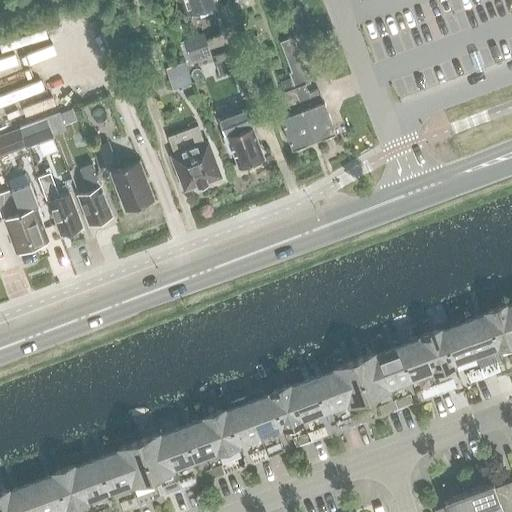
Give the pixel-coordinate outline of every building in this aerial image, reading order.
[(208,8),(219,4),(217,0),(179,0),(186,16),(196,12),(198,18),(210,13),(208,8)] [(181,35),(190,63),(211,56),(203,33),(198,35),(196,30),(181,35)] [(309,82),(292,36),(279,41),(290,71),(287,72),(289,76),(293,88),(309,82)] [(0,68),(23,62),(21,53),(0,58),(0,68)] [(214,61),(219,75),(231,71),(225,53),(214,57),(215,61),(214,61)] [(192,83),(184,62),(164,69),(172,90),(192,83)] [(281,93),(293,88),(289,76),(277,81),(281,93)] [(10,91),(12,100),(39,94),(37,85),(10,91)] [(303,85),(292,89),(312,141),(333,133),(322,101),(311,105),(303,85)] [(289,149),(312,141),(292,89),(281,93),(289,114),(278,118),(289,149)] [(45,116),(45,118),(52,137),(81,126),(73,105),(45,116)] [(257,160),(262,159),(251,129),(255,120),(250,107),(216,120),(228,153),(231,151),(237,168),(247,164),(248,167),(258,163),(257,160)] [(52,137),(45,118),(20,128),(27,147),(52,137)] [(181,191),(200,185),(219,178),(206,143),(203,144),(196,126),(165,138),(172,155),(168,156),(181,191)] [(0,155),(25,147),(18,128),(0,135),(0,155)] [(108,141),(91,147),(98,168),(115,162),(108,141)] [(58,197),(49,173),(43,157),(31,161),(59,238),(80,230),(66,193),(58,197)] [(107,217),(111,216),(98,181),(91,162),(83,166),(78,168),(87,191),(77,195),(88,225),(96,221),(97,224),(108,220),(107,217)] [(123,211),(151,201),(137,162),(109,172),(123,211)] [(10,189),(31,247),(47,241),(40,221),(41,219),(28,182),(10,189)] [(0,192),(0,217),(6,234),(8,233),(15,253),(31,247),(10,189),(0,192)] [(484,314),(497,347),(497,349),(511,344),(511,322),(506,306),(505,304),(483,312),(484,314)] [(497,349),(497,347),(484,314),(462,322),(475,356),(479,366),(501,358),(497,349)] [(462,322),(441,330),(453,364),(475,356),(462,322)] [(453,364),(441,330),(440,328),(418,336),(419,338),(432,372),(432,374),(454,366),(453,364)] [(419,338),(397,346),(410,380),(432,372),(419,338)] [(388,388),(410,380),(397,346),(376,354),(388,388)] [(388,388),(376,354),(375,352),(354,360),(368,398),(389,390),(388,388)] [(347,406),(368,398),(354,360),(333,368),(334,370),(346,404),(347,406)] [(480,369),(483,377),(499,371),(496,363),(480,369)] [(483,377),(480,369),(464,375),(467,383),(483,377)] [(324,412),(346,404),(334,370),(312,378),(324,412)] [(302,420),(324,412),(312,378),(290,386),(302,420)] [(436,385),(439,394),(455,388),(451,379),(436,385)] [(268,394),(281,428),(282,430),(303,422),(302,420),(290,386),(289,384),(268,392),(268,394)] [(439,394),(436,385),(420,391),(423,400),(439,394)] [(259,436),(281,428),(268,394),(246,402),(259,436)] [(393,401),(396,409),(412,404),(409,395),(393,401)] [(396,409),(393,401),(377,407),(380,415),(396,409)] [(246,402),(225,410),(237,444),(259,436),(246,402)] [(238,446),(237,444),(225,410),(224,408),(202,416),(203,418),(216,452),(216,454),(238,446)] [(350,417),(354,425),(369,419),(366,411),(350,417)] [(354,425),(350,417),(334,423),(338,431),(354,425)] [(203,418),(181,427),(194,460),(216,452),(203,418)] [(172,468),(194,460),(181,427),(160,435),(172,468)] [(308,433),(311,441),(327,435),(324,427),(308,433)] [(159,433),(138,440),(152,478),(173,470),(172,468),(160,435),(159,433)] [(311,441),(308,433),(292,439),(295,447),(311,441)] [(131,486),(152,478),(138,440),(117,448),(118,450),(130,484),(131,486)] [(264,449),(267,458),(283,452),(280,443),(264,449)] [(267,458),(264,449),(248,455),(251,464),(267,458)] [(118,450),(96,458),(108,492),(130,484),(118,450)] [(87,500),(108,492),(96,458),(74,467),(87,500)] [(220,465),(223,474),(239,468),(236,459),(220,465)] [(52,475),(65,508),(66,510),(87,502),(87,500),(74,467),(73,465),(52,473),(52,475)] [(223,474),(220,465),(204,471),(207,480),(223,474)] [(41,511),(54,511),(65,508),(52,475),(31,483),(41,511)] [(177,481),(180,490),(196,484),(193,475),(177,481)] [(180,490),(177,481),(161,487),(164,496),(180,490)] [(492,482),(467,491),(474,511),(507,511),(511,510),(511,502),(506,486),(494,490),(492,482)] [(41,511),(31,483),(9,491),(16,511),(41,511)] [(16,511),(9,491),(8,489),(0,491),(0,511),(16,511)] [(135,497),(138,506),(154,500),(150,491),(135,497)] [(474,511),(467,491),(443,500),(446,508),(435,511),(474,511)] [(138,506),(135,497),(119,503),(122,511),(138,506)]
